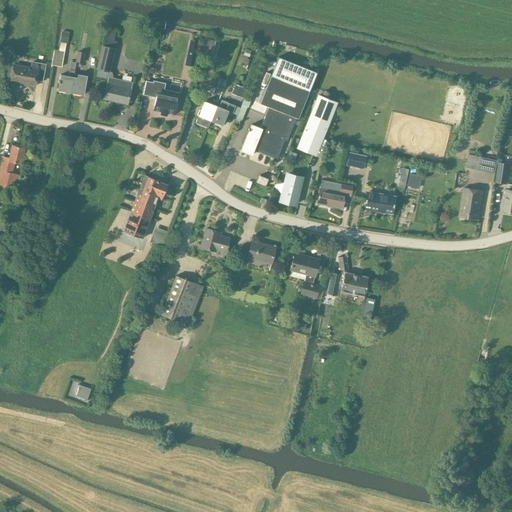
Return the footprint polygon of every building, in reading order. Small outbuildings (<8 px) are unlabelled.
[(61,32),(60,42),(65,43),(67,43),(69,33),(61,32)] [(199,53),(211,57),(215,41),(203,38),(199,53)] [(110,72),(115,49),(102,45),(96,69),(110,72)] [(188,49),(185,65),(194,67),(197,51),(188,49)] [(62,67),(64,51),(54,50),(52,62),(51,65),(62,67)] [(83,63),(84,52),(78,51),(76,62),(83,63)] [(286,141),(295,118),(297,118),(316,72),(278,57),(259,103),(268,107),(259,128),(250,124),(240,151),(251,155),(253,149),(276,159),(284,140),(286,141)] [(31,68),(13,65),(10,82),(17,83),(17,85),(27,86),(27,85),(35,86),(36,80),(42,81),(45,65),(32,62),(31,68)] [(60,75),(58,90),(70,92),(73,74),(75,63),(70,62),(68,76),(60,75)] [(78,75),(73,74),(70,92),(83,95),(87,76),(78,75)] [(108,76),(102,99),(127,105),(132,82),(108,76)] [(216,88),(222,90),(223,91),(227,81),(220,78),(216,88)] [(145,82),(142,95),(155,98),(153,111),(160,112),(160,115),(166,116),(166,113),(174,115),(178,98),(177,98),(178,93),(164,90),(165,83),(153,80),(153,81),(152,83),(145,82)] [(235,85),(232,94),(239,97),(239,96),(241,91),(243,87),(235,85)] [(317,94),(301,134),(317,141),(322,130),(326,131),(337,102),(317,94)] [(244,99),(235,120),(242,123),(250,101),(244,99)] [(207,128),(210,121),(216,105),(204,100),(195,123),(207,128)] [(219,106),(216,105),(210,121),(222,125),(227,111),(232,113),(235,106),(228,103),(221,100),(219,106)] [(12,173),(15,162),(21,164),(25,148),(12,145),(9,158),(3,157),(0,168),(0,189),(15,193),(19,175),(12,173)] [(469,150),(469,155),(466,167),(478,170),(481,157),(480,157),(480,154),(477,154),(476,156),(474,156),(474,151),(469,150)] [(289,151),(286,158),(294,161),(297,154),(289,151)] [(345,165),(363,169),(366,157),(348,153),(345,165)] [(495,183),(506,184),(510,164),(498,162),(495,183)] [(287,174),(280,201),(294,204),(301,177),(287,174)] [(418,189),(421,177),(409,174),(407,187),(418,189)] [(137,194),(126,221),(123,230),(142,237),(157,198),(160,199),(163,191),(165,191),(166,188),(165,186),(166,184),(163,183),(163,181),(159,180),(158,181),(144,175),(136,194),(137,194)] [(268,179),(259,175),(256,182),(265,186),(268,179)] [(340,184),(339,192),(319,189),(316,203),(342,208),(344,196),(349,198),(351,186),(340,184)] [(510,214),(511,213),(511,212),(511,184),(510,184),(509,190),(506,189),(503,211),(504,212),(504,213),(510,214)] [(483,190),(463,187),(459,216),(478,219),(483,190)] [(363,209),(392,213),(395,197),(366,192),(363,209)] [(162,245),(167,231),(155,227),(150,241),(162,245)] [(206,228),(200,246),(215,250),(215,248),(225,251),(229,238),(219,235),(220,231),(206,228)] [(241,245),(238,259),(246,262),(247,258),(270,264),(275,247),(251,240),(249,247),(241,245)] [(312,283),(314,277),(319,259),(294,253),(289,270),(306,275),(304,281),(303,281),(299,294),(316,299),(319,285),(312,283)] [(364,292),(367,293),(368,287),(365,286),(367,278),(349,273),(346,256),(337,257),(339,271),(339,274),(331,273),(327,294),(336,296),(337,289),(363,295),(364,293),(364,292)] [(203,286),(192,282),(175,276),(161,314),(188,325),(203,287),(203,286)] [(355,315),(353,322),(367,326),(369,319),(355,315)] [(87,400),(90,389),(79,385),(75,396),(87,400)]
